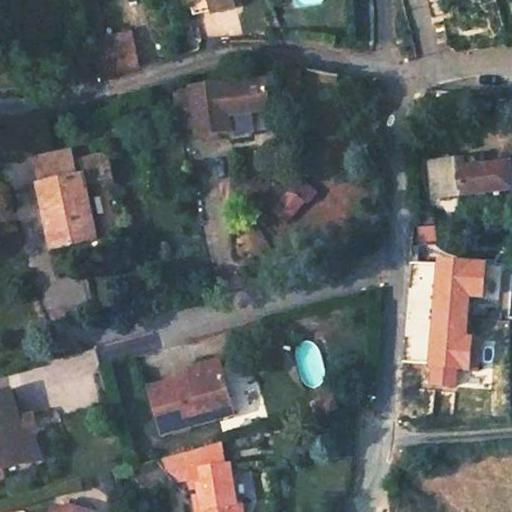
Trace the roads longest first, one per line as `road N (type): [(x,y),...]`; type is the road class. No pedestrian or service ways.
road 1 (residential): [(389,72),(397,121),(396,285),(367,495),(356,511)]
road 2 (residential): [(389,72),(235,52),(75,96),(0,106)]
road 3 (unclassified): [(511,67),(389,72)]
